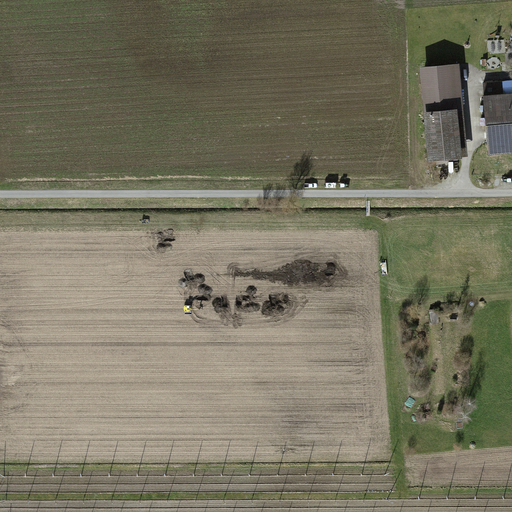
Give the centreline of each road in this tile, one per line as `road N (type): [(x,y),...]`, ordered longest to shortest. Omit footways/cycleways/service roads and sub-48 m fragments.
road 1 (track): [(511,187),(0,192)]
road 2 (unknown): [(465,188),(475,91),(511,84)]
